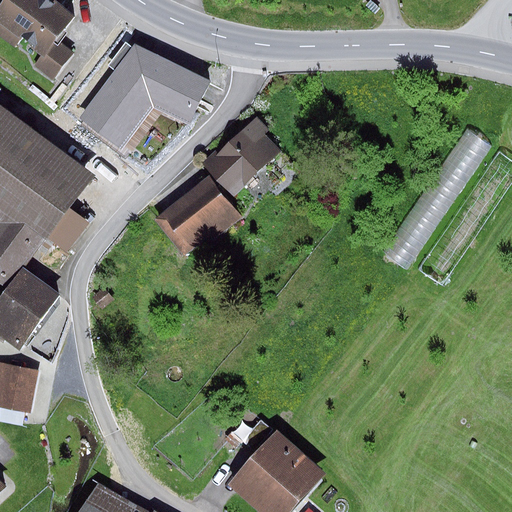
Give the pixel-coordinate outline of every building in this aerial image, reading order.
[(93,18),(67,0),(16,0),(0,23),(0,34),(63,79),(79,56),(71,50),(93,18)] [(103,114),(72,92),(62,104),(94,127),(103,114)] [(116,177),(0,93),(0,285),(16,296),(54,245),(72,258),(95,226),(85,219),(116,177)] [(415,268),(497,131),(470,115),(388,252),(415,268)] [(292,160),(264,126),(213,167),(242,202),(292,160)] [(448,283),(511,185),(511,152),(503,146),(423,266),(448,283)] [(247,218),(218,179),(164,219),(193,258),(247,218)] [(74,303),(38,275),(0,324),(0,331),(32,357),(74,303)] [(38,371),(0,363),(0,420),(22,425),(25,413),(30,414),(38,371)] [(242,442),(253,451),(272,428),(261,420),(242,442)] [(279,431),(232,485),(263,511),(294,511),(328,473),(279,431)] [(146,511),(106,489),(92,511),(146,511)]
